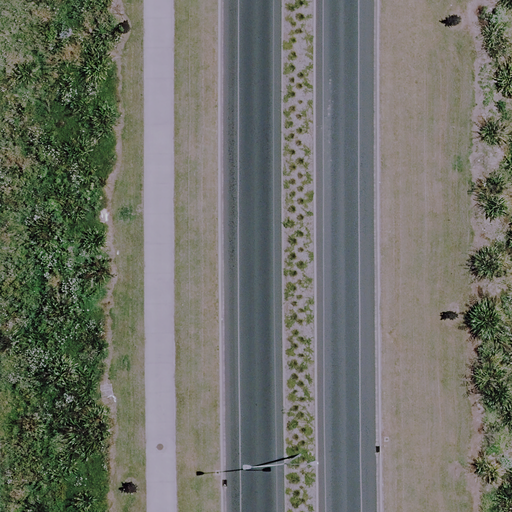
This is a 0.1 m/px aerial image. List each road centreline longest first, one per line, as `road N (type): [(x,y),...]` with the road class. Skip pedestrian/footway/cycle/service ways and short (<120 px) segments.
road 1 (secondary): [(249,511),(254,0)]
road 2 (secondary): [(344,0),(346,511)]
